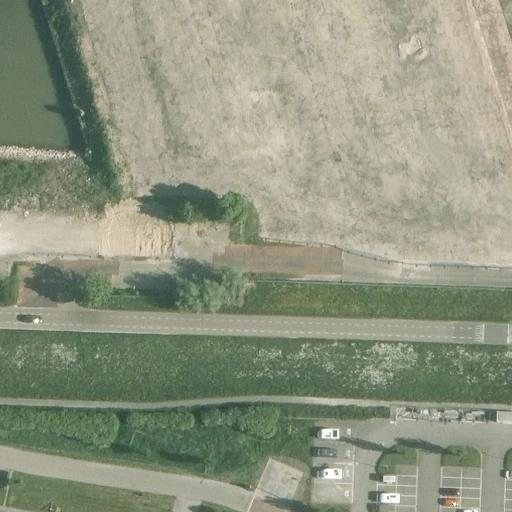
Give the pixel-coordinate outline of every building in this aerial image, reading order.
[(195,39),(257,21),(250,0),(195,0),(199,12),(188,15),(195,39)] [(139,35),(91,44),(101,95),(149,86),(139,35)] [(376,54),(384,91),(431,81),(423,44),(376,54)] [(267,95),(257,68),(232,78),(242,104),(267,95)] [(412,121),(454,106),(446,83),(404,97),(412,121)] [(139,133),(135,111),(109,115),(112,136),(139,133)] [(223,117),(226,142),(258,137),(255,113),(223,117)] [(440,115),(398,127),(405,150),(446,139),(440,115)] [(258,136),(262,159),(329,149),(325,125),(258,136)] [(253,223),(270,223),(270,199),(253,199),(253,223)] [(259,247),(258,279),(474,289),(476,256),(449,255),(451,208),(383,205),(383,221),(347,219),(347,223),(310,221),(310,231),(286,230),(285,238),(310,239),(309,267),(289,266),(290,248),(259,247)]
